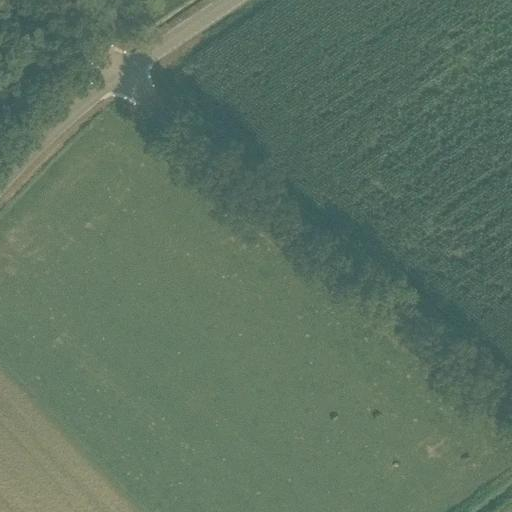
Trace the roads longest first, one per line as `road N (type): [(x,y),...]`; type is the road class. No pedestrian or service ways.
road 1 (track): [(121,79),(511,406)]
road 2 (unclassified): [(0,200),(71,119),(121,79)]
road 3 (unclassified): [(121,79),(238,0)]
